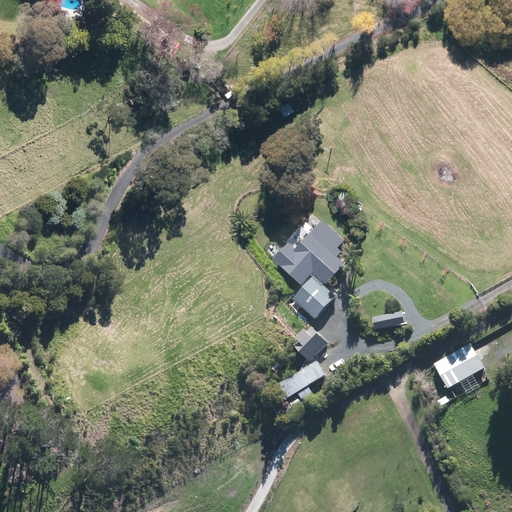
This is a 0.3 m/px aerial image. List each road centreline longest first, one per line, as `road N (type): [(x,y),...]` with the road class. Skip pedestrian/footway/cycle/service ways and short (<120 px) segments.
road 1 (unknown): [(511,311),(297,434),(256,511)]
road 2 (unknown): [(394,378),(455,511)]
